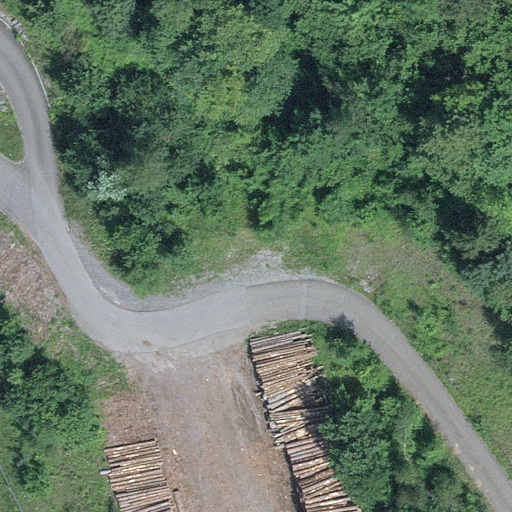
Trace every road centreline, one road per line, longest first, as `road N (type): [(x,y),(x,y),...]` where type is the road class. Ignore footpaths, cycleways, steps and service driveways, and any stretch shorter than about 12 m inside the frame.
road 1 (track): [(44,202),(97,322),(136,331),(290,296),(328,302),(385,334),(511,501)]
road 2 (trunk): [(142,511),(84,93),(79,0)]
road 3 (track): [(385,334),(313,203),(249,41),(199,0)]
road 4 (track): [(44,202),(22,75),(0,44)]
road 5 (track): [(130,0),(0,13)]
